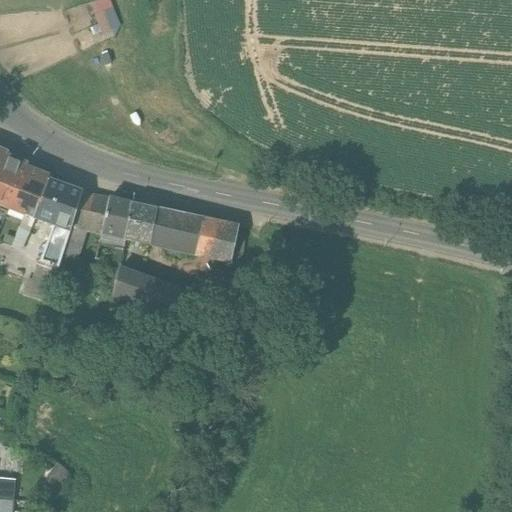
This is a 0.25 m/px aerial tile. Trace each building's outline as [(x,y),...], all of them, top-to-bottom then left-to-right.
[(46,181),(7,152),(0,145),(0,205),(7,208),(7,210),(24,217),(29,205),(36,210),(46,181)] [(81,194),(46,181),(36,210),(29,205),(24,217),(19,228),(25,231),(28,224),(37,228),(40,221),(58,227),(52,231),(49,240),(45,238),(43,244),(47,245),(42,263),(58,268),(71,228),(81,194)] [(81,194),(71,228),(100,235),(108,200),(81,194)] [(156,210),(108,200),(100,235),(149,246),(156,210)] [(244,229),(156,210),(149,246),(230,263),(236,264),(244,229)] [(122,250),(98,245),(87,289),(113,295),(119,266),(122,250)] [(58,268),(42,263),(35,284),(26,282),(21,297),(46,305),(58,268)] [(123,268),(119,266),(113,295),(113,297),(191,326),(201,301),(193,298),(122,271),(123,268)] [(228,276),(209,270),(204,284),(198,282),(193,298),(201,301),(204,302),(209,285),(224,290),(228,276)] [(0,500),(13,502),(14,488),(7,487),(8,484),(0,483),(0,500)] [(11,511),(12,503),(0,501),(0,511),(11,511)]
